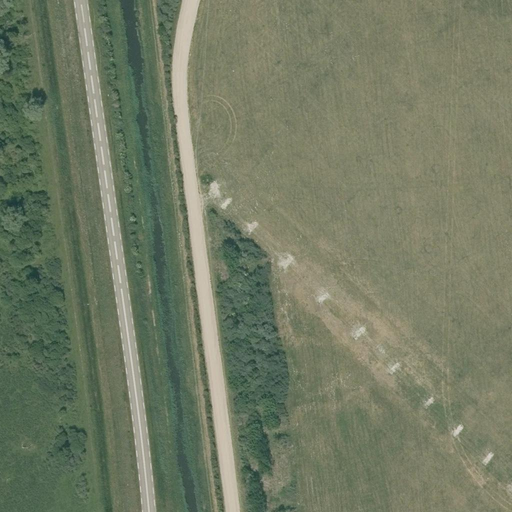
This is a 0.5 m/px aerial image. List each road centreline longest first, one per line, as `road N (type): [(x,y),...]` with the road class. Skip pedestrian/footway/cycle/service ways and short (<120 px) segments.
road 1 (primary): [(146,511),(75,0)]
road 2 (track): [(237,511),(182,66),(193,0)]
